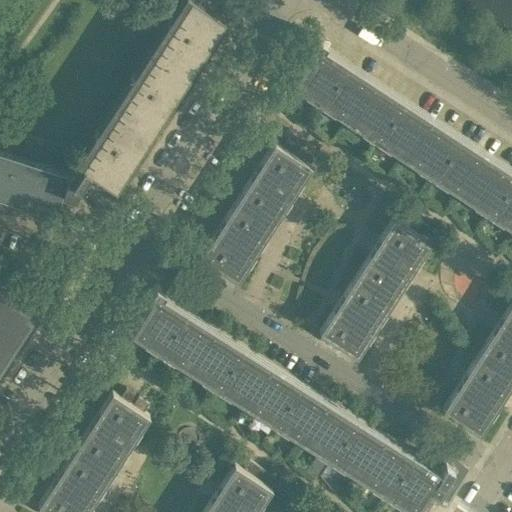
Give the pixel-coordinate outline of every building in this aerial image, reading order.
[(66,171),(60,190),(72,194),(84,176),(82,175),(87,167),(113,185),(224,16),(219,13),(225,4),(219,0),(200,0),(201,0),(200,0),(184,0),(84,154),(79,151),(66,171)] [(511,174),(319,48),(325,39),(316,34),(310,43),(312,45),(290,79),(511,223),(511,174)] [(236,196),(272,221),(310,164),(290,151),(296,142),(287,137),(281,145),(273,140),(236,196)] [(300,146),(295,154),(304,161),(310,152),(300,146)] [(60,190),(66,171),(2,150),(0,157),(0,195),(53,212),(60,190)] [(236,196),(199,253),(235,277),(272,221),(236,196)] [(420,233),(426,225),(408,213),(402,221),(392,215),(355,272),(392,296),(429,239),(420,233)] [(355,272),(319,328),(355,352),(392,296),(355,272)] [(158,297),(160,293),(163,288),(154,283),(148,292),(151,294),(130,328),(414,507),(414,506),(423,511),(437,490),(437,491),(444,494),(444,495),(445,495),(446,492),(447,489),(448,487),(456,474),(458,471),(460,469),(463,468),(462,467),(461,468),(449,453),(449,452),(448,452),(439,467),(437,466),(434,471),(158,297)] [(0,361),(34,309),(29,306),(35,297),(16,285),(11,294),(0,286),(0,361)] [(511,298),(478,349),(511,371),(511,298)] [(511,371),(478,349),(441,406),(478,430),(511,377),(511,371)] [(74,446),(111,470),(147,413),(143,410),(133,404),(128,401),(134,391),(125,386),(119,395),(110,390),(74,446)] [(139,395),(133,404),(143,410),(149,401),(139,395)] [(74,446),(38,502),(52,511),(83,511),(111,470),(74,446)] [(316,453),(305,470),(314,476),(325,459),(316,453)] [(261,480),(267,470),(248,458),(242,468),(233,462),(200,511),(252,511),(270,485),(261,480)]
